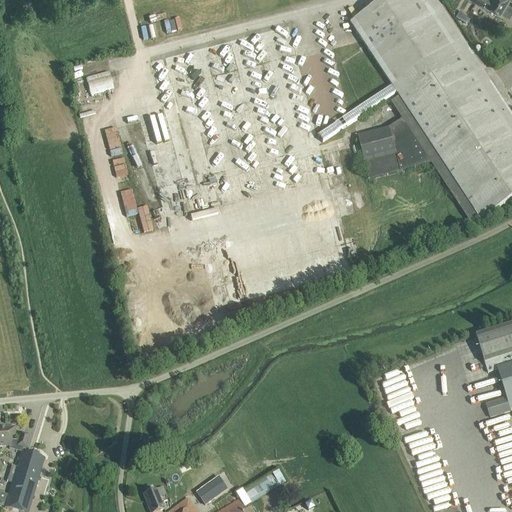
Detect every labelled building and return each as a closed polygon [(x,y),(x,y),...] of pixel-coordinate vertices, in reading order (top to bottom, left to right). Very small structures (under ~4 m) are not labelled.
[(391,85),(398,95),(400,98),(391,103),(402,121),(389,129),(358,138),(370,181),(431,164),(471,225),(480,219),(481,222),(511,201),(511,115),(436,0),(387,0),(351,24),(391,85)] [(472,0),(482,6),(484,2),(501,12),(510,17),(511,13),(511,5),(507,3),(508,0),(472,0)] [(460,12),(457,19),(466,24),(470,18),(460,12)] [(99,85),(96,75),(71,82),(74,92),(99,85)] [(114,128),(103,131),(108,151),(119,148),(114,128)] [(120,150),(109,152),(112,166),(123,164),(120,150)] [(112,168),(115,178),(126,175),(123,165),(112,168)] [(118,182),(122,213),(133,212),(130,181),(118,182)] [(125,216),(128,227),(139,224),(141,232),(151,230),(145,207),(136,209),(136,213),(125,216)] [(354,251),(348,252),(351,263),(357,262),(354,251)] [(511,325),(477,337),(486,365),(511,356),(511,325)] [(511,364),(511,356),(486,365),(488,374),(498,371),(497,369),(511,364)] [(511,412),(510,410),(511,409),(511,364),(497,369),(498,371),(507,399),(487,405),(491,418),(511,412)] [(9,449),(21,452),(24,453),(29,436),(21,434),(19,441),(18,441),(11,441),(11,437),(15,437),(15,428),(5,428),(5,431),(0,430),(0,447),(5,447),(9,447),(9,449)] [(21,452),(12,484),(5,508),(19,511),(28,511),(45,459),(21,452)] [(243,490),(235,494),(237,497),(239,499),(244,508),(251,504),(280,487),(273,476),(245,493),(243,490)] [(218,478),(196,493),(205,506),(227,491),(218,478)] [(163,487),(143,495),(149,511),(159,511),(164,510),(160,499),(167,496),(163,487)] [(196,511),(187,499),(169,511),(196,511)] [(241,511),(241,510),(244,508),(239,499),(233,503),(218,511),(241,511)]
